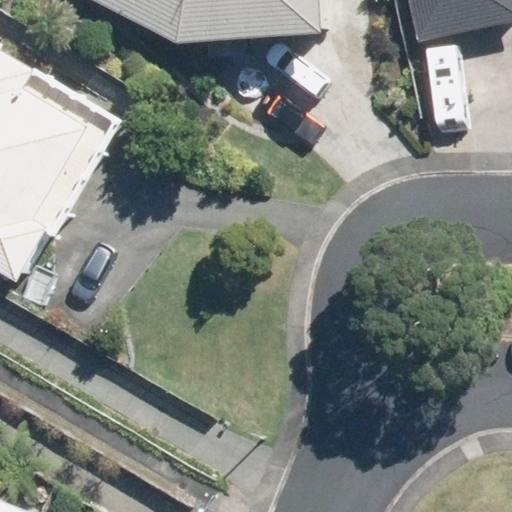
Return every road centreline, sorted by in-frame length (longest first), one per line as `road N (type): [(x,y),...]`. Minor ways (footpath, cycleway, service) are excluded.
road 1 (residential): [(342,450),(341,295),(370,244),(462,217),(511,217)]
road 2 (residential): [(453,394),(342,450)]
